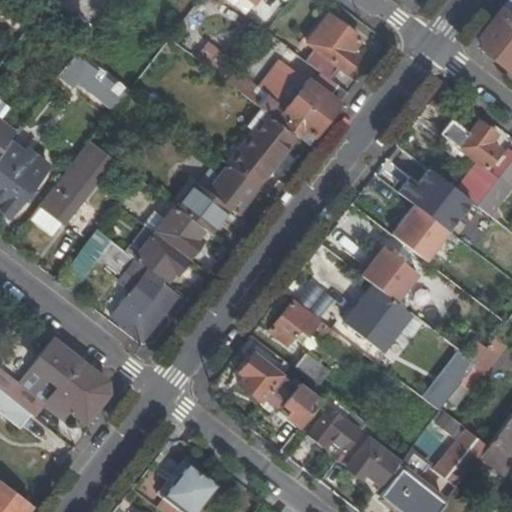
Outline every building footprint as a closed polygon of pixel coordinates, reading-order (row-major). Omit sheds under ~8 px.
[(511,74),(511,0),(510,0),(481,37),(484,52),(511,74)] [(107,15),(121,25),(128,15),(115,5),(107,15)] [(107,15),(101,22),(115,33),(121,25),(107,15)] [(316,52),(308,63),(311,66),(331,81),(339,70),(345,75),(358,58),(351,52),(361,40),(330,16),(307,46),(316,52)] [(195,59),(215,69),(223,52),(203,43),(195,59)] [(308,63),(291,50),(282,63),(302,78),(304,76),(311,66),(308,63)] [(79,51),(62,71),(111,111),(128,91),(79,51)] [(311,66),(304,76),(309,81),(338,102),(346,92),(331,81),(311,66)] [(278,122),(308,146),(340,104),(338,102),(309,81),(300,92),(295,88),(288,97),(293,101),(285,112),(278,122)] [(271,93),(259,107),(261,109),(265,113),(271,116),(272,118),(279,107),(271,101),(275,96),(271,93)] [(0,153),(11,140),(16,133),(0,121),(9,109),(0,102),(0,153)] [(279,107),(272,118),(278,122),(285,112),(279,107)] [(246,127),(251,131),(265,113),(261,109),(246,127)] [(225,164),(230,168),(255,187),(294,139),(268,119),(271,116),(265,113),(251,131),(225,164)] [(453,120),(441,134),(488,170),(502,151),(492,143),(498,136),(481,122),(471,134),(453,120)] [(25,151),(11,140),(0,153),(0,211),(9,218),(39,179),(17,162),(25,151)] [(64,177),(41,207),(65,225),(115,161),(91,143),(75,162),(64,177)] [(492,172),(499,179),(511,161),(511,153),(509,151),(492,172)] [(511,183),(511,161),(499,179),(507,185),(509,187),(511,183)] [(179,210),(204,229),(211,234),(230,208),(238,215),(258,189),(255,187),(230,168),(210,193),(199,184),(179,210)] [(414,206),(448,231),(471,201),(461,194),(430,171),(419,185),(412,180),(401,196),(414,206)] [(471,201),(478,206),(491,190),(475,177),(461,194),(471,201)] [(491,190),(478,206),(486,212),(507,185),(499,179),(491,190)] [(486,212),(493,217),(511,190),(511,188),(509,187),(507,185),(486,212)] [(414,206),(391,235),(427,262),(449,233),(448,231),(414,206)] [(167,221),(159,231),(191,258),(202,244),(196,240),(204,229),(179,210),(176,208),(167,221)] [(154,211),(144,225),(156,234),(159,231),(167,221),(154,211)] [(126,251),(135,258),(137,260),(155,236),(144,228),(126,251)] [(133,260),(135,258),(126,251),(112,240),(100,230),(59,282),(71,292),(102,253),(139,282),(113,316),(142,339),(176,295),(133,260)] [(155,236),(137,260),(164,281),(172,270),(178,275),(188,262),(155,236)] [(419,275),(382,247),(360,275),(377,288),(398,303),(419,275)] [(297,299),(319,315),(332,296),(310,281),(297,299)] [(383,350),(411,314),(398,303),(377,288),(360,311),(356,309),(346,321),(383,350)] [(307,336),(314,327),(319,321),(293,301),(269,331),(287,345),(299,330),(307,336)] [(345,363),(356,347),(326,324),(314,339),(345,363)] [(53,341),(17,387),(44,408),(64,422),(68,416),(83,427),(108,395),(107,382),(53,341)] [(475,364),(473,367),(483,374),(498,355),(488,348),(475,364)] [(237,384),(262,403),(264,399),(283,376),(254,354),(239,373),(243,376),(237,384)] [(305,354),(294,368),(317,386),(328,373),(305,354)] [(431,403),(440,409),(463,380),(455,373),(431,403)] [(36,418),(44,408),(17,387),(0,374),(0,390),(33,415),(36,418)] [(264,399),(300,427),(320,401),(299,385),(297,387),(283,376),(264,399)] [(33,415),(0,390),(0,413),(21,430),(33,415)] [(326,440),(343,453),(355,438),(343,428),(347,422),(328,408),(307,435),(322,446),(326,440)] [(503,473),(511,461),(511,414),(502,428),(488,446),(479,456),(503,473)] [(455,489),(479,456),(488,446),(464,428),(432,471),(455,489)] [(374,495),(380,486),(398,463),(359,432),(355,438),(343,453),(337,461),(372,487),(369,491),(374,495)] [(379,495),(399,511),(436,511),(443,503),(415,480),(427,466),(408,450),(405,454),(398,463),(380,486),(384,490),(379,495)] [(185,466),(160,499),(176,511),(197,511),(215,490),(185,466)] [(0,511),(27,511),(32,506),(0,480),(0,511)]
